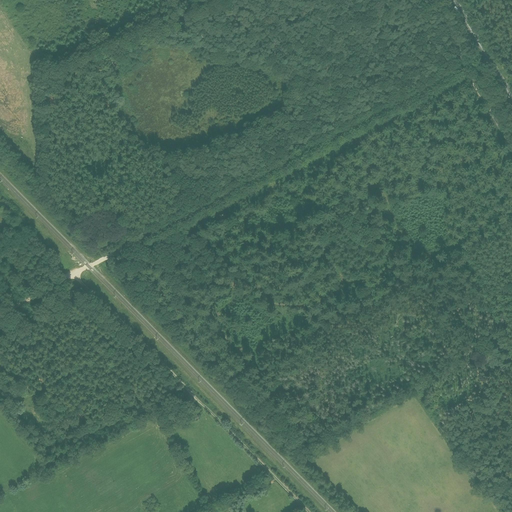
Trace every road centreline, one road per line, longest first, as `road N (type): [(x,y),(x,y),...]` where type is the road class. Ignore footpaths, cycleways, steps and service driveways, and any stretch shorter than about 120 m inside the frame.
road 1 (track): [(0,313),(465,66)]
road 2 (unclassified): [(511,147),(430,0)]
